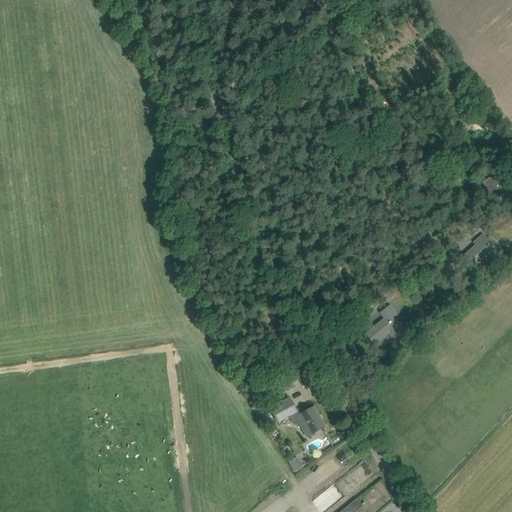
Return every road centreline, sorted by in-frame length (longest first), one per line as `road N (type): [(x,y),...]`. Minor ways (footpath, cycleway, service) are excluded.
road 1 (unclassified): [(411,511),(250,210),(223,122)]
road 2 (unclassified): [(223,122),(382,0)]
road 3 (unclassified): [(223,122),(188,0)]
